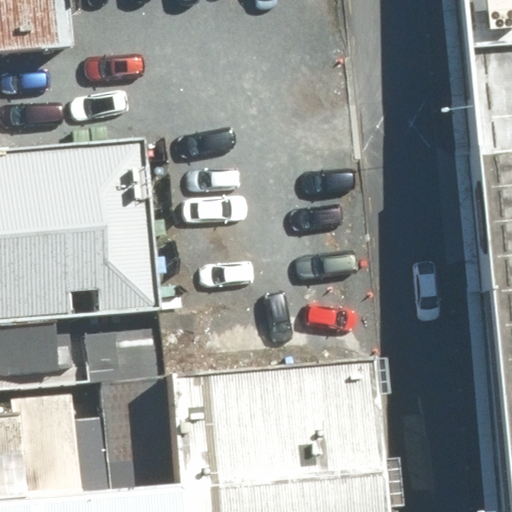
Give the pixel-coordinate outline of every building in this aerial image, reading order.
[(0,0),(0,55),(64,49),(58,0),(0,0)] [(511,511),(511,0),(455,0),(468,147),(479,274),(487,365),(497,473),(500,511),(511,511)] [(0,147),(0,324),(149,312),(134,136),(0,147)] [(0,324),(0,495),(163,482),(155,375),(149,312),(0,324)] [(0,495),(0,511),(367,511),(354,359),(155,375),(163,482),(0,495)]
